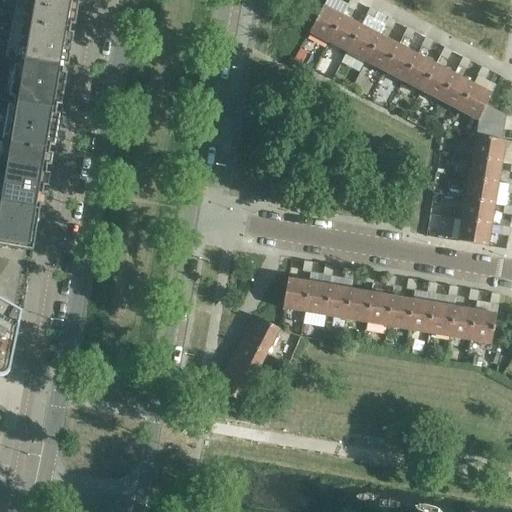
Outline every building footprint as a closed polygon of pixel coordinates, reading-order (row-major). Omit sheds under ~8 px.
[(0,0),(0,17),(10,19),(13,19),(15,0),(0,0)] [(26,0),(23,21),(70,29),(71,25),(75,26),(79,0),(26,0)] [(354,11),(359,3),(353,0),(351,0),(347,8),(354,11)] [(329,43),(342,16),(323,6),(309,33),(329,43)] [(373,21),(377,12),(370,9),(366,17),(373,21)] [(347,53),(361,26),(342,16),(329,43),(347,53)] [(0,50),(7,52),(13,19),(10,19),(0,17),(0,50)] [(74,34),(70,33),(70,29),(23,21),(13,19),(6,60),(64,69),(64,65),(68,66),(74,34)] [(392,31),(396,22),(389,19),(384,27),(392,31)] [(366,62),(380,36),(361,26),(347,53),(366,62)] [(410,41),(415,32),(408,28),(403,37),(410,41)] [(384,72),(398,46),(380,36),(366,62),(384,72)] [(429,50),(433,42),(426,38),(422,47),(429,50)] [(403,82),(417,55),(398,46),(384,72),(403,82)] [(447,60),(452,52),(445,48),(440,56),(447,60)] [(422,92),(436,65),(417,55),(403,82),(422,92)] [(466,70),(471,61),(463,58),(459,66),(466,70)] [(6,60),(0,96),(0,100),(9,102),(57,110),(58,106),(62,106),(67,74),(63,73),(64,69),(6,60)] [(440,101),(454,75),(436,65),(422,92),(440,101)] [(485,80),(489,71),(482,67),(478,76),(485,80)] [(459,111),(473,85),(454,75),(440,101),(459,111)] [(487,105),(492,95),(473,85),(459,111),(478,121),(487,105)] [(9,102),(3,142),(50,150),(51,146),(55,146),(60,115),(56,114),(57,110),(9,102)] [(503,128),(505,116),(487,105),(478,121),(477,124),(503,128)] [(501,141),(503,128),(477,124),(475,137),(501,141)] [(505,142),(501,141),(475,137),(472,158),(501,163),(505,142)] [(49,154),(50,150),(3,142),(0,141),(0,162),(47,170),(47,166),(51,167),(53,154),(49,154)] [(498,183),(501,163),(472,158),(468,179),(498,183)] [(46,174),(47,170),(0,162),(0,182),(43,190),(44,186),(48,187),(50,175),(46,174)] [(495,204),(498,183),(468,179),(465,199),(495,204)] [(43,194),(43,190),(0,182),(0,203),(40,210),(41,206),(44,207),(46,195),(43,194)] [(491,225),(495,204),(465,199),(461,220),(491,225)] [(0,224),(36,230),(40,210),(0,203),(0,224)] [(511,215),(511,207),(505,206),(503,214),(511,215)] [(488,246),(491,225),(461,220),(458,241),(488,246)] [(0,245),(33,251),(36,230),(0,224),(0,245)] [(510,236),(511,229),(501,227),(500,235),(510,236)] [(311,273),(312,263),(305,262),(303,271),(311,273)] [(332,276),(333,267),(325,265),(324,275),(332,276)] [(352,280),(354,270),(346,269),(344,278),(352,280)] [(373,283),(375,274),(367,272),(365,282),(373,283)] [(394,287),(396,277),(388,276),(386,285),(394,287)] [(304,312),(309,283),(288,279),(283,309),(304,312)] [(415,290),(416,281),(408,279),(407,289),(415,290)] [(325,316),(330,286),(309,283),(304,312),(325,316)] [(435,294),(437,284),(429,283),(427,293),(435,294)] [(346,319),(351,290),(330,286),(325,316),(346,319)] [(456,297),(458,288),(450,286),(448,296),(456,297)] [(366,323),(371,293),(351,290),(346,319),(366,323)] [(477,301),(479,291),(471,290),(469,300),(477,301)] [(387,326),(392,297),(371,293),(366,323),(387,326)] [(498,305),(500,295),(492,294),(490,303),(498,305)] [(408,330),(413,300),(392,297),(387,326),(408,330)] [(429,334),(434,304),(413,300),(408,330),(429,334)] [(9,373),(10,372),(22,314),(0,301),(0,378),(2,378),(4,377),(6,376),(7,375),(9,373)] [(449,337),(454,307),(434,304),(429,334),(449,337)] [(470,341),(475,311),(454,307),(449,337),(470,341)] [(491,344),(496,315),(475,311),(470,341),(491,344)] [(266,354),(279,329),(254,316),(241,340),(266,354)] [(254,378),(266,354),(241,340),(229,364),(254,378)] [(241,402),(254,378),(229,364),(216,389),(241,402)]
